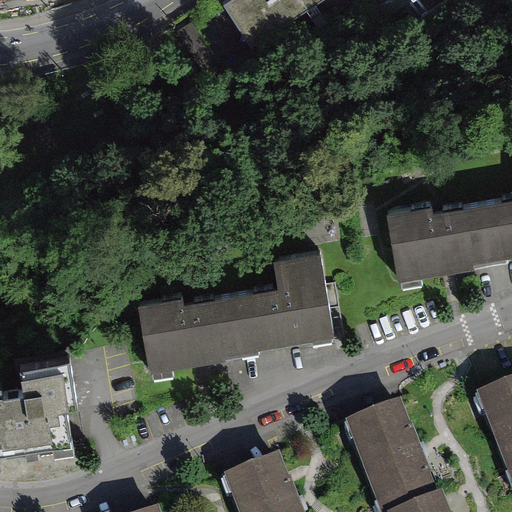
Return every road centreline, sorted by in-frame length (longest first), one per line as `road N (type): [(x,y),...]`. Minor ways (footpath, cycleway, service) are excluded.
road 1 (residential): [(0,496),(49,493),(511,312)]
road 2 (residential): [(0,46),(89,31),(160,0)]
